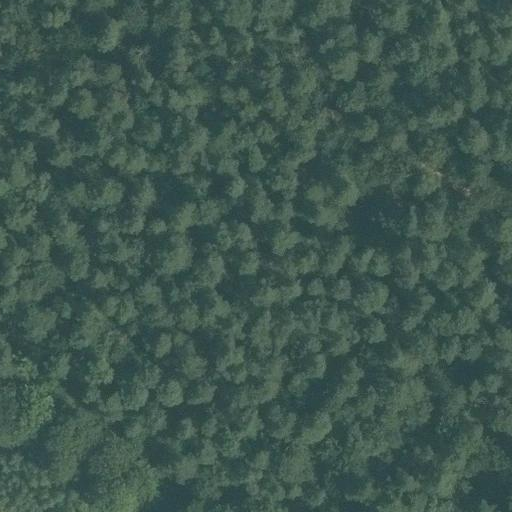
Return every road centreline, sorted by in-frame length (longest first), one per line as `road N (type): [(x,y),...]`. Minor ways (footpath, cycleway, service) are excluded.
road 1 (track): [(132,0),(511,216)]
road 2 (track): [(0,388),(234,511)]
